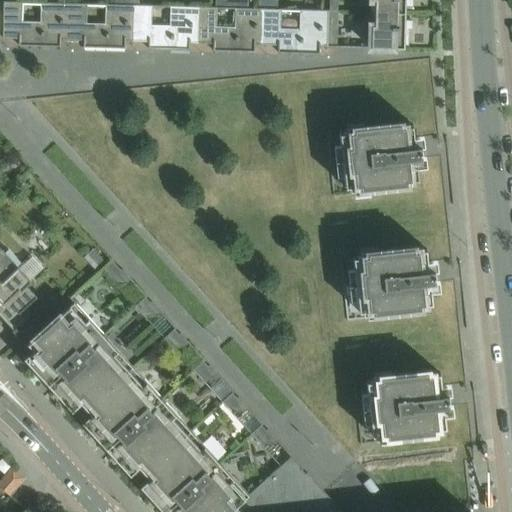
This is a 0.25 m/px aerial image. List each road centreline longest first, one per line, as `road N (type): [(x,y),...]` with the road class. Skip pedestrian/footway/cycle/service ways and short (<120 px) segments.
road 1 (tertiary): [(511,331),(479,0)]
road 2 (tertiary): [(100,511),(0,403)]
